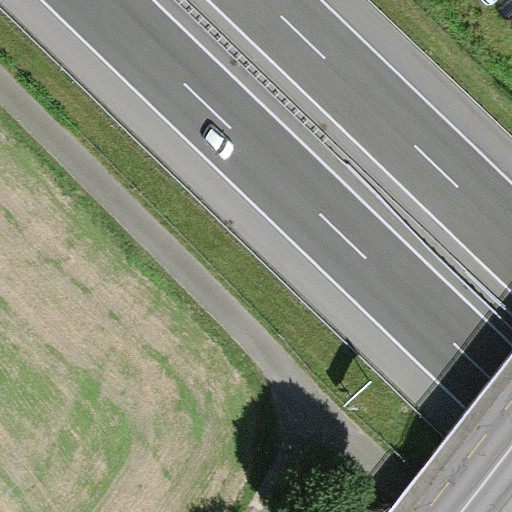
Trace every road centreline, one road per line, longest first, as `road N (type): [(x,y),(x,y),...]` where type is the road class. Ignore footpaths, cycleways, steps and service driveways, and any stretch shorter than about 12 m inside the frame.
road 1 (motorway): [(107,0),(511,391)]
road 2 (track): [(323,411),(0,91)]
road 3 (motorway): [(511,242),(256,0)]
road 4 (track): [(425,511),(323,411)]
road 5 (track): [(323,411),(257,511)]
